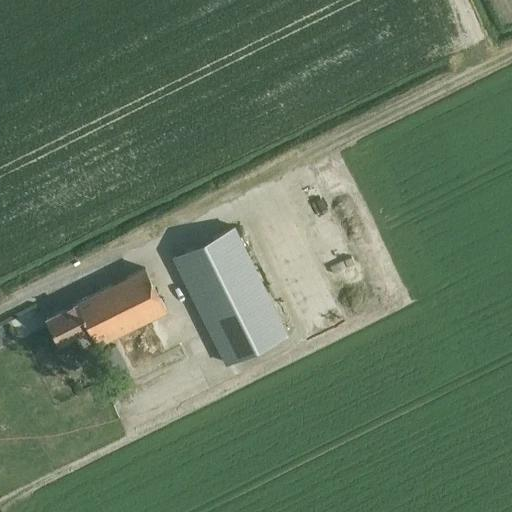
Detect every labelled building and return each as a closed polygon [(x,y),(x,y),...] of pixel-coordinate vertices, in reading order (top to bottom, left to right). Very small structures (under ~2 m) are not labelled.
[(358,223),(334,232),(337,242),(361,234),(358,223)] [(224,361),(285,330),(233,226),(172,257),(224,361)] [(366,236),(341,245),(351,271),(376,262),(366,236)] [(143,267),(45,317),(57,342),(90,326),(98,343),(165,310),(143,267)] [(341,299),(348,316),(364,309),(356,293),(341,299)] [(114,379),(127,372),(114,346),(101,352),(114,379)]
